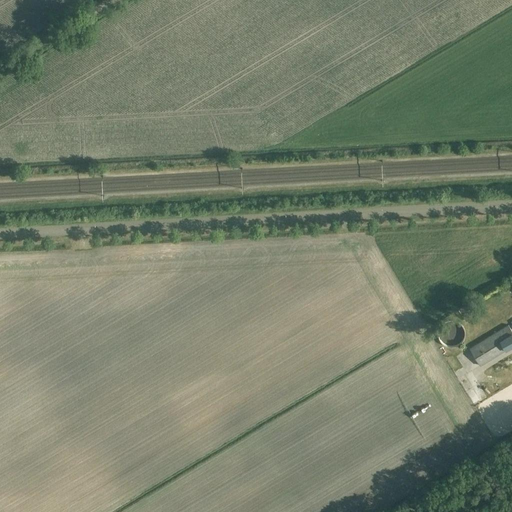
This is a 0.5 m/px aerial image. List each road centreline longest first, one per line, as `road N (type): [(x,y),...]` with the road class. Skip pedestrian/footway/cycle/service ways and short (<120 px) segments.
road 1 (tertiary): [(0,234),(511,206)]
road 2 (unclassified): [(0,65),(109,0)]
